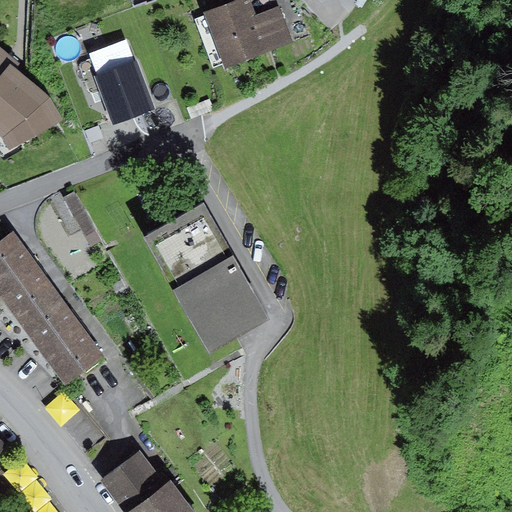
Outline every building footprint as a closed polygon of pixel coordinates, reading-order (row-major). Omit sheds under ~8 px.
[(226,68),(293,42),(280,6),(269,10),(256,15),(249,0),(239,0),(205,13),(226,68)] [(0,46),(0,133),(4,137),(8,149),(61,119),(49,99),(18,70),(21,65),(13,58),(0,46)] [(136,59),(93,75),(111,121),(154,104),(136,59)] [(75,192),(64,198),(85,236),(95,230),(75,192)] [(211,355),(269,320),(206,204),(146,238),(211,355)] [(0,291),(37,264),(14,232),(0,242),(0,291)] [(0,295),(22,325),(61,296),(37,264),(0,291),(0,295)] [(44,355),(83,327),(61,296),(22,325),(44,355)] [(66,384),(104,356),(83,327),(44,355),(66,384)] [(66,419),(83,404),(70,388),(52,403),(66,419)] [(124,511),(129,511),(166,486),(141,451),(101,480),(124,511)] [(166,486),(129,511),(194,511),(171,481),(166,486)]
